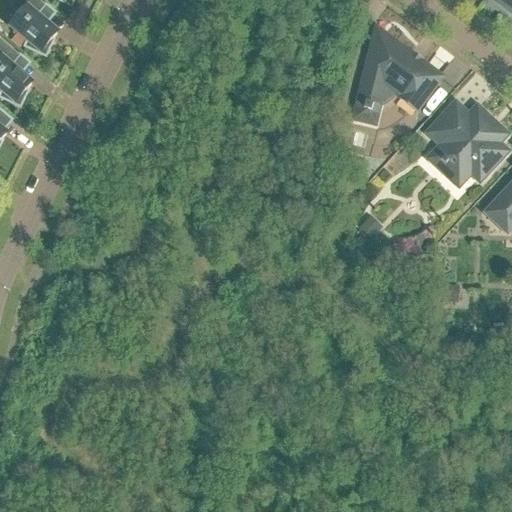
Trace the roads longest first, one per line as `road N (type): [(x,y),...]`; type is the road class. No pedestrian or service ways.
road 1 (unclassified): [(0,282),(143,0)]
road 2 (residential): [(412,0),(511,73)]
